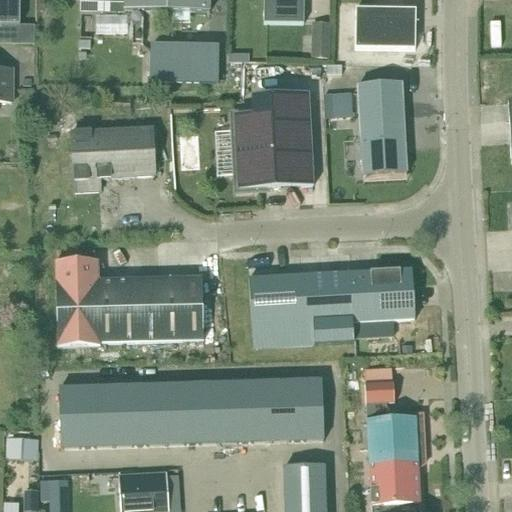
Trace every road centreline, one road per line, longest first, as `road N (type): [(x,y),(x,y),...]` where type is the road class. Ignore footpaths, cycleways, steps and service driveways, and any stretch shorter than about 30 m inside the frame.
road 1 (unclassified): [(475,511),(459,222)]
road 2 (unclassified): [(220,235),(459,222)]
road 3 (unclassified): [(459,222),(454,0)]
